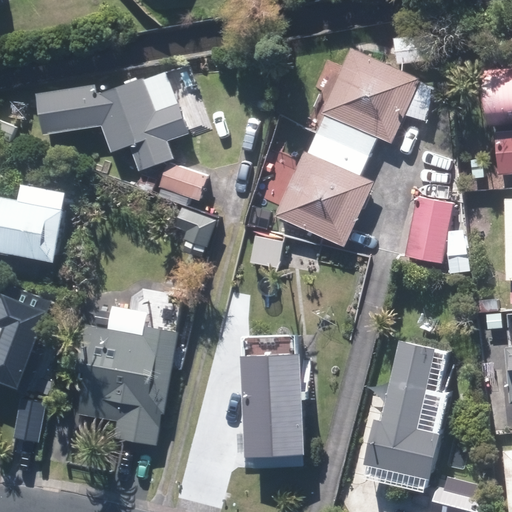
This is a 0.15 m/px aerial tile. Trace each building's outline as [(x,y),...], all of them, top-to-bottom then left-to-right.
[(443,33),(399,39),(402,68),(447,63),(443,33)] [(322,138),(372,162),(383,140),(397,148),(412,118),(425,124),(439,93),(426,87),(427,85),(361,53),(331,114),(315,106),(304,129),(322,138)] [(511,72),(492,74),(497,130),(511,128),(511,72)] [(181,164),(174,146),(196,139),(186,107),(164,115),(154,85),(108,101),(108,99),(104,99),(102,90),(44,100),(51,140),(110,130),(119,157),(137,151),(146,176),(181,164)] [(511,136),(501,137),(504,180),(511,178),(511,136)] [(311,156),(281,218),(349,251),(381,187),(364,179),(372,162),(322,138),(313,157),(311,156)] [(166,191),(205,205),(214,180),(174,167),(166,191)] [(148,178),(143,192),(156,196),(161,183),(148,178)] [(0,250),(54,261),(67,193),(21,184),(18,201),(0,197),(0,250)] [(83,188),(72,187),(71,197),(82,198),(83,188)] [(421,200),(410,259),(442,264),(454,205),(421,200)] [(187,210),(182,225),(198,230),(193,244),(214,252),(224,223),(187,210)] [(260,240),(256,266),(284,270),(288,244),(260,240)] [(420,290),(401,286),(390,329),(409,334),(420,290)] [(0,380),(21,389),(50,314),(0,293),(0,380)] [(506,314),(480,317),(482,334),(507,331),(506,314)] [(91,379),(85,417),(124,424),(121,442),(163,449),(168,421),(171,422),(185,337),(151,331),(150,340),(93,330),(84,377),(91,379)] [(367,460),(365,466),(423,481),(425,475),(430,476),(441,431),(437,431),(445,398),(431,395),(443,346),(401,336),(382,415),(374,413),(363,459),(367,460)] [(315,461),(312,362),(254,364),(257,464),(263,464),(264,472),(310,471),(309,461),(315,461)] [(483,401),(470,402),(472,415),(484,414),(483,401)]
